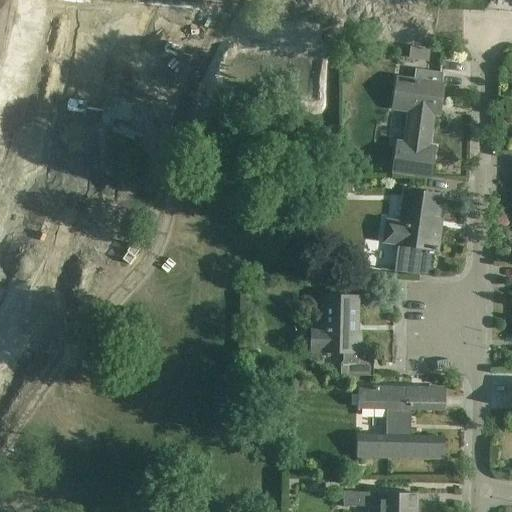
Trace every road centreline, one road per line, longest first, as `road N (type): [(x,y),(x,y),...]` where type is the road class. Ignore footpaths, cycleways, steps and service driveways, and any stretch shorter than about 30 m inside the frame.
road 1 (residential): [(479,344),(487,42),(493,30),(511,30)]
road 2 (residential): [(475,491),(479,344)]
